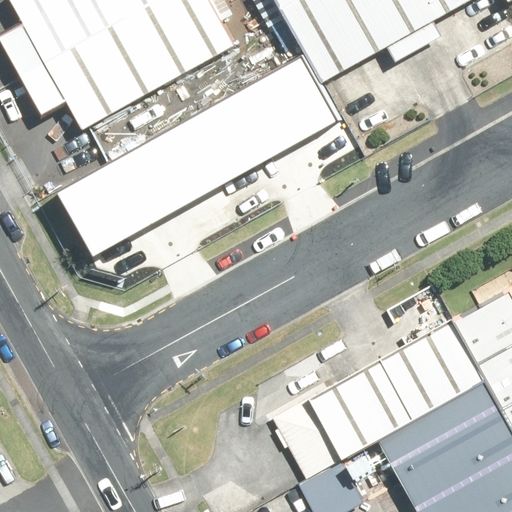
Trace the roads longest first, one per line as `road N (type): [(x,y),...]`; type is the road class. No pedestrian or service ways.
road 1 (unclassified): [(511,153),(72,397)]
road 2 (unclassified): [(0,267),(72,397)]
road 3 (unclassified): [(72,397),(138,511)]
